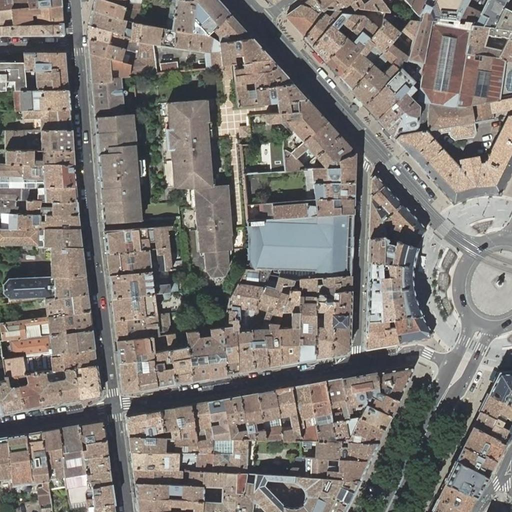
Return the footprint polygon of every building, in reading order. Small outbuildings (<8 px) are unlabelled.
[(29,8),(26,0),(0,0),(0,9),(11,8),(29,8)] [(60,0),(26,0),(29,8),(61,5),(60,0)] [(129,21),(133,23),(137,23),(139,10),(125,6),(123,6),(105,0),(95,0),(95,5),(93,10),(122,19),(124,10),(130,11),(128,17),(126,17),(125,20),(126,21),(129,21)] [(168,26),(167,29),(208,35),(230,14),(217,0),(193,0),(190,0),(170,0),(170,2),(176,3),(172,27),(168,26)] [(322,11),(314,0),(307,0),(286,15),(285,17),(295,28),(303,37),(324,13),(322,11)] [(354,1),(353,0),(314,0),(322,11),(326,8),(334,9),(338,10),(338,8),(341,6),(342,8),(344,7),(345,6),(349,3),(353,9),(357,6),(354,2),(354,1)] [(353,0),(354,1),(354,2),(357,6),(358,8),(363,15),(365,16),(374,10),(385,11),(389,11),(383,3),(380,0),(353,0)] [(371,112),(377,119),(411,84),(414,81),(420,75),(420,74),(422,62),(431,20),(437,21),(438,18),(458,21),(466,5),(468,0),(404,0),(407,2),(412,8),(417,14),(421,18),(420,21),(419,21),(413,40),(408,55),(407,58),(406,61),(402,59),(401,66),(364,104),(371,112)] [(511,0),(486,0),(481,12),(475,25),(493,27),(509,29),(511,30),(511,0)] [(63,24),(61,5),(29,8),(11,8),(13,25),(3,27),(3,34),(62,35),(64,34),(63,29),(63,24)] [(392,136),(395,139),(400,134),(407,129),(413,127),(415,127),(415,132),(426,130),(427,130),(474,122),(471,105),(490,101),(499,100),(505,60),(499,58),(481,55),(465,53),(471,25),(475,25),(481,12),(466,5),(458,21),(438,18),(437,21),(431,20),(422,62),(420,74),(420,75),(414,81),(411,84),(377,119),(392,136)] [(0,27),(3,27),(13,25),(11,8),(0,9),(0,27)] [(307,41),(311,46),(341,12),(341,11),(338,10),(334,9),(329,16),(324,13),(303,37),(307,41)] [(92,16),(90,25),(113,31),(131,38),(133,23),(129,21),(128,29),(124,28),(126,21),(125,20),(122,19),(93,10),(92,16)] [(344,83),(351,90),(373,64),(380,55),(382,52),(390,43),(400,32),(389,23),(394,16),(389,15),(389,11),(385,11),(384,14),(383,18),(381,25),(379,27),(360,49),(338,76),(344,83)] [(318,54),(325,61),(346,37),(351,30),(363,15),(354,14),(348,13),(341,12),(311,46),(318,54)] [(240,24),(230,14),(208,35),(211,36),(221,42),(252,38),(240,24)] [(332,69),(338,76),(360,49),(379,27),(365,16),(363,15),(351,30),(346,37),(325,61),(332,69)] [(401,30),(413,40),(419,21),(410,20),(401,30)] [(88,31),(88,38),(123,48),(138,53),(139,41),(141,24),(137,23),(133,23),(131,38),(113,31),(90,25),(88,31)] [(139,41),(153,43),(209,52),(211,36),(208,35),(167,29),(141,24),(139,41)] [(511,30),(509,29),(493,27),(475,25),(471,25),(465,53),(481,55),(499,58),(505,60),(511,61),(511,30)] [(390,43),(408,55),(413,40),(401,30),(400,32),(390,43)] [(209,52),(210,68),(222,67),(222,64),(234,63),(270,58),(260,47),(252,38),(221,42),(211,36),(209,52)] [(89,49),(89,53),(120,61),(122,52),(130,55),(127,61),(130,62),(137,59),(138,53),(123,48),(88,38),(89,49)] [(129,76),(134,76),(156,73),(153,43),(139,41),(138,53),(137,59),(130,62),(130,64),(129,76)] [(358,97),(364,104),(401,66),(402,59),(406,61),(407,58),(408,55),(390,43),(382,52),(380,55),(373,64),(351,90),(358,97)] [(65,52),(23,52),(24,62),(26,90),(68,89),(66,68),(65,52)] [(89,53),(92,82),(111,81),(111,78),(120,77),(129,76),(130,64),(120,61),(89,53)] [(270,58),(234,63),(235,76),(280,69),(274,62),(270,58)] [(0,90),(6,90),(5,81),(13,81),(14,91),(26,90),(24,62),(0,61),(0,90)] [(160,64),(161,73),(167,72),(178,71),(177,62),(160,64)] [(222,67),(223,78),(232,77),(231,66),(222,67)] [(280,69),(235,76),(236,92),(292,83),(285,74),(280,69)] [(93,102),(95,116),(123,114),(120,77),(111,78),(111,81),(92,82),(93,102)] [(292,83),(236,92),(237,106),(247,105),(278,102),(297,100),(307,99),(299,90),(292,83)] [(68,97),(68,89),(26,90),(14,91),(13,90),(14,95),(19,95),(20,105),(14,105),(15,110),(19,110),(22,110),(69,109),(68,97)] [(499,100),(490,101),(492,112),(511,109),(511,112),(504,113),(505,117),(507,116),(511,116),(511,115),(511,97),(507,98),(499,100)] [(171,128),(169,128),(165,128),(167,148),(173,148),(176,187),(193,187),(196,230),(197,230),(199,251),(203,251),(205,269),(210,276),(224,275),(228,267),(227,249),(231,249),(230,234),(231,234),(227,184),(212,185),(206,121),(208,120),(206,99),(167,102),(168,116),(171,116),(171,128)] [(307,99),(297,100),(298,110),(315,108),(311,103),(307,99)] [(297,100),(278,102),(279,112),(298,110),(297,100)] [(400,134),(395,139),(425,173),(453,204),(454,203),(465,199),(475,196),(500,195),(511,170),(511,115),(511,116),(507,116),(485,162),(480,163),(478,156),(459,160),(455,163),(434,139),(442,132),(450,131),(450,136),(455,139),(473,136),(476,131),(474,123),(493,120),(492,112),(490,101),(471,105),(474,122),(427,130),(426,130),(415,132),(400,134)] [(298,110),(279,112),(264,114),(266,123),(273,122),(281,132),(286,127),(290,132),(282,139),(282,141),(283,141),(284,148),(291,152),(326,120),(320,113),(315,108),(298,110)] [(70,116),(69,109),(22,110),(19,110),(19,112),(20,113),(22,113),(22,118),(40,118),(40,130),(71,130),(70,116)] [(103,223),(140,220),(137,175),(140,175),(139,158),(136,159),(132,113),(123,114),(95,116),(95,120),(95,125),(97,145),(98,160),(99,164),(100,185),(101,192),(101,203),(102,215),(103,221),(103,223)] [(259,114),(251,115),(252,124),(260,123),(259,114)] [(272,142),(272,148),(274,162),(284,161),(284,164),(285,170),(306,169),(303,166),(315,156),(339,135),(333,127),(326,120),(291,152),(284,148),(283,141),(282,141),(272,142)] [(241,137),(250,136),(250,127),(240,128),(241,137)] [(18,130),(5,130),(6,150),(41,150),(72,150),(72,139),(71,130),(40,130),(23,130),(18,130)] [(347,143),(339,135),(315,156),(303,166),(306,169),(312,168),(326,168),(339,167),(338,160),(355,152),(347,143)] [(41,150),(6,150),(6,164),(74,164),(73,156),(72,150),(41,150)] [(315,197),(315,199),(354,197),(354,185),(355,152),(338,160),(339,167),(326,168),(312,168),(314,188),(313,189),(312,190),(312,196),(314,197),(315,197)] [(0,212),(9,213),(11,214),(10,207),(12,207),(12,200),(16,200),(21,200),(21,188),(21,178),(35,178),(35,186),(75,186),(74,174),(74,164),(6,164),(0,163),(0,212)] [(371,194),(384,183),(379,178),(374,173),(371,176),(370,193),(371,194)] [(392,192),(384,183),(371,194),(390,214),(401,203),(392,192)] [(76,193),(75,186),(35,186),(35,187),(21,188),(21,200),(47,201),(76,201),(76,193)] [(390,214),(371,194),(370,193),(369,217),(368,238),(377,237),(384,237),(387,238),(384,228),(387,226),(382,221),(390,214)] [(315,199),(258,203),(259,219),(299,217),(310,216),(353,213),(353,205),(354,197),(315,199)] [(15,214),(78,214),(77,208),(76,201),(47,201),(21,200),(16,200),(15,214)] [(426,229),(401,203),(390,214),(382,221),(387,226),(394,233),(393,237),(392,240),(416,248),(417,244),(419,241),(420,239),(422,235),(424,232),(426,229)] [(45,228),(79,229),(78,221),(78,214),(15,214),(11,214),(9,213),(8,228),(45,228)] [(299,217),(247,220),(248,239),(248,264),(303,265),(309,265),(310,222),(353,223),(353,218),(353,213),(310,216),(299,217)] [(244,264),(244,269),(271,269),(321,270),(321,276),(351,275),(352,251),(353,223),(310,222),(309,265),(248,264),(244,264)] [(151,271),(172,269),(169,247),(167,226),(156,227),(146,228),(148,249),(106,254),(109,275),(151,271)] [(53,297),(87,293),(85,274),(84,270),(79,229),(45,228),(8,228),(0,228),(0,244),(38,245),(45,245),(45,246),(50,246),(50,276),(8,278),(2,284),(3,292),(9,298),(40,297),(40,299),(45,298),(53,297)] [(146,228),(104,231),(106,254),(148,249),(146,228)] [(377,237),(368,238),(367,262),(379,263),(391,263),(412,267),(412,263),(412,259),(413,256),(414,254),(415,251),(416,248),(392,240),(389,239),(387,238),(384,237),(377,237)] [(379,263),(367,262),(365,331),(395,327),(393,317),(421,314),(418,306),(416,301),(414,293),(413,288),(412,287),(412,282),(412,276),(412,267),(391,263),(379,263)] [(271,269),(244,269),(244,271),(237,284),(229,297),(228,305),(227,310),(235,310),(238,371),(246,370),(253,369),(251,330),(253,317),(253,313),(255,307),(257,301),(269,274),(271,269)] [(321,270),(271,269),(269,274),(294,278),(300,278),(317,277),(321,276),(321,270)] [(178,291),(177,283),(177,282),(152,285),(151,271),(109,275),(112,297),(153,293),(170,291),(174,291),(178,291)] [(294,278),(269,274),(257,301),(255,307),(266,310),(263,321),(268,322),(279,291),(281,285),(292,283),(294,278)] [(351,281),(351,275),(317,277),(316,291),(316,294),(333,292),(351,290),(351,281)] [(316,291),(317,277),(300,278),(299,290),(312,291),(312,296),(312,297),(302,297),(302,296),(299,296),(297,361),(305,360),(314,358),(316,296),(316,294),(316,291)] [(299,290),(300,278),(294,278),(292,283),(288,294),(281,316),(278,328),(280,364),(288,362),(297,361),(299,296),(299,290)] [(350,319),(351,290),(333,292),(331,355),(341,353),(345,352),(349,348),(350,319)] [(153,293),(112,297),(114,319),(156,314),(154,298),(157,298),(159,299),(169,299),(171,296),(170,291),(153,293)] [(273,365),(280,364),(278,328),(281,316),(288,294),(279,291),(268,322),(268,323),(268,328),(271,346),(265,347),(267,366),(273,365)] [(333,292),(316,294),(316,296),(314,358),(322,356),(331,355),(333,292)] [(90,311),(87,293),(53,297),(45,298),(47,316),(90,311)] [(235,310),(227,310),(223,327),(222,327),(226,374),(232,372),(238,371),(235,310)] [(92,329),(90,311),(47,316),(0,322),(0,338),(0,341),(92,329)] [(170,325),(168,313),(156,314),(114,319),(116,333),(116,340),(152,336),(158,336),(166,334),(171,334),(183,332),(183,325),(179,325),(177,324),(170,325)] [(260,367),(267,366),(265,347),(271,346),(268,328),(260,329),(259,317),(258,317),(258,313),(253,313),(253,317),(251,330),(253,369),(260,367)] [(424,319),(421,314),(393,317),(395,327),(398,343),(414,340),(430,338),(432,332),(426,323),(424,319)] [(217,375),(226,374),(222,327),(210,328),(203,329),(204,336),(209,377),(217,375)] [(395,327),(365,331),(364,348),(365,349),(381,346),(398,343),(395,327)] [(94,347),(92,329),(0,341),(3,359),(94,347)] [(200,378),(209,377),(204,336),(203,329),(198,330),(186,332),(188,346),(192,379),(200,378)] [(184,381),(192,379),(188,346),(186,332),(183,332),(171,334),(166,334),(168,349),(170,360),(172,360),(175,383),(184,381)] [(163,350),(168,349),(166,334),(158,336),(159,345),(162,345),(163,348),(163,350)] [(135,360),(153,358),(152,352),(153,352),(152,336),(116,340),(118,352),(119,363),(135,360)] [(96,365),(94,347),(3,359),(5,376),(17,375),(20,374),(36,371),(41,371),(49,370),(55,370),(57,370),(74,368),(96,365)] [(166,384),(175,383),(172,360),(170,360),(168,349),(163,350),(161,351),(153,352),(152,352),(153,358),(157,386),(166,384)] [(147,387),(157,386),(153,358),(135,360),(139,389),(147,387)] [(131,390),(139,389),(135,360),(119,363),(121,378),(122,391),(123,391),(131,390)] [(100,396),(96,365),(74,368),(79,399),(92,397),(100,396)] [(391,369),(375,371),(378,391),(398,400),(413,370),(412,365),(391,369)] [(79,399),(74,368),(57,370),(55,370),(61,403),(70,401),(79,399)] [(61,403),(55,370),(49,370),(41,371),(36,371),(42,406),(51,404),(61,403)] [(42,406),(36,371),(20,374),(17,375),(18,379),(28,377),(28,381),(26,384),(19,385),(23,409),(32,408),(42,406)] [(353,375),(341,377),(347,410),(348,418),(358,416),(363,406),(362,404),(366,403),(365,397),(364,394),(364,391),(371,389),(371,393),(373,392),(375,389),(378,391),(375,371),(353,375)] [(498,372),(488,393),(510,404),(511,403),(511,402),(511,401),(511,372),(507,372),(498,372)] [(17,375),(5,376),(4,376),(5,380),(0,381),(0,388),(4,413),(14,411),(23,409),(19,385),(18,379),(17,375)] [(324,380),(332,422),(348,418),(347,410),(341,377),(332,379),(324,380)] [(429,379),(424,377),(420,386),(425,388),(429,379)] [(307,383),(318,440),(335,441),(332,422),(324,380),(315,382),(307,383)] [(298,427),(300,440),(302,440),(318,440),(307,383),(298,385),(290,386),(298,427)] [(281,429),(283,440),(300,440),(298,427),(290,386),(281,388),(274,389),(279,416),(279,417),(280,425),(281,429)] [(257,392),(266,439),(283,440),(281,429),(280,425),(279,417),(279,416),(274,389),(265,391),(257,392)] [(398,400),(378,391),(375,389),(373,392),(371,393),(369,396),(365,397),(366,403),(366,404),(390,415),(398,400)] [(249,439),(266,439),(257,392),(248,394),(240,395),(249,439)] [(511,405),(510,404),(488,393),(480,408),(504,419),(506,414),(511,417),(511,405)] [(230,438),(233,438),(248,439),(249,439),(240,395),(231,397),(223,398),(230,438)] [(214,400),(207,401),(213,441),(230,438),(223,398),(214,400)] [(197,438),(199,453),(213,453),(214,453),(207,401),(199,402),(190,404),(197,438)] [(358,416),(384,429),(390,415),(366,404),(366,403),(362,404),(363,406),(358,416)] [(180,438),(197,438),(190,404),(182,405),(174,407),(180,438)] [(163,431),(165,438),(180,438),(174,407),(166,408),(160,409),(163,431)] [(479,411),(472,426),(501,442),(506,430),(500,427),(502,422),(503,421),(504,419),(480,408),(479,411)] [(146,412),(145,436),(161,437),(165,438),(163,431),(160,409),(152,411),(146,412)] [(125,415),(128,435),(145,436),(146,412),(133,414),(125,415)] [(509,425),(511,419),(511,417),(506,414),(504,419),(503,421),(509,425)] [(349,441),(377,442),(384,429),(358,416),(348,418),(332,422),(335,441),(349,441)] [(501,442),(504,444),(505,444),(506,444),(507,443),(511,438),(511,419),(509,425),(506,430),(501,442)] [(86,422),(78,424),(81,443),(84,443),(106,440),(103,420),(86,422)] [(506,430),(509,425),(503,421),(502,422),(500,427),(506,430)] [(67,426),(58,427),(61,446),(64,476),(66,484),(66,485),(66,487),(69,499),(70,508),(86,505),(85,496),(85,493),(88,488),(87,487),(86,482),(87,481),(86,472),(85,470),(85,467),(83,458),(82,450),(81,443),(78,424),(67,426)] [(472,426),(462,446),(482,456),(483,454),(495,460),(504,444),(501,442),(472,426)] [(50,429),(42,430),(45,463),(46,463),(47,468),(48,478),(48,480),(50,490),(66,487),(66,485),(66,484),(64,476),(61,446),(58,427),(50,429)] [(0,497),(15,495),(15,493),(14,485),(20,484),(20,485),(20,486),(21,486),(21,487),(22,487),(23,487),(24,487),(25,487),(25,486),(25,485),(25,484),(31,483),(43,481),(44,489),(39,489),(40,500),(41,503),(51,502),(50,490),(48,480),(48,478),(47,468),(46,463),(45,463),(42,430),(32,432),(25,434),(17,435),(7,437),(0,437),(0,497)] [(129,446),(130,450),(179,453),(199,453),(197,438),(180,438),(165,438),(161,437),(145,436),(128,435),(129,446)] [(213,453),(212,471),(246,473),(248,439),(233,438),(232,453),(229,453),(228,461),(220,461),(221,453),(214,453),(213,453)] [(107,454),(106,440),(84,443),(85,449),(82,450),(83,458),(107,454)] [(316,446),(316,457),(331,458),(342,458),(369,459),(377,442),(349,441),(335,441),(318,440),(302,440),(301,445),(304,448),(309,448),(311,448),(312,446),(316,446)] [(462,446),(455,460),(486,476),(495,460),(483,454),(482,456),(462,446)] [(131,461),(132,468),(179,470),(181,470),(188,470),(194,471),(203,471),(212,471),(213,453),(199,453),(179,453),(130,450),(131,461)] [(107,454),(83,458),(85,467),(90,466),(90,468),(85,470),(86,472),(91,472),(109,468),(107,454)] [(309,457),(305,457),(305,468),(291,468),(289,469),(289,476),(294,476),(305,476),(359,480),(369,459),(342,458),(331,458),(316,457),(309,457)] [(486,476),(455,460),(444,482),(475,497),(486,476)] [(91,472),(86,472),(87,481),(86,482),(87,487),(91,487),(111,484),(109,468),(91,472)] [(133,476),(134,482),(170,484),(175,484),(175,477),(181,477),(184,477),(184,474),(181,473),(181,470),(179,470),(132,468),(133,476)] [(188,485),(202,486),(203,485),(203,471),(194,471),(188,470),(188,485)] [(203,471),(203,485),(222,486),(221,502),(202,501),(201,511),(342,511),(359,480),(305,476),(294,476),(289,476),(286,475),(255,473),(253,473),(247,473),(246,473),(212,471),(203,471)] [(14,485),(15,493),(39,489),(44,489),(43,481),(31,483),(25,484),(25,485),(25,486),(25,487),(24,487),(23,487),(22,487),(21,487),(21,486),(20,486),(20,485),(20,484),(14,485)] [(135,492),(136,497),(168,499),(170,498),(180,499),(194,500),(202,500),(202,486),(188,485),(175,484),(170,484),(134,482),(135,492)] [(467,511),(475,497),(444,482),(436,497),(465,511),(467,511)] [(85,496),(86,505),(88,508),(94,507),(114,503),(111,484),(91,487),(87,487),(88,488),(85,493),(85,496)] [(137,507),(138,511),(145,511),(180,511),(181,508),(184,509),(184,507),(193,508),(193,511),(201,511),(202,501),(202,500),(194,500),(180,499),(170,498),(168,499),(136,497),(137,507)] [(465,511),(436,497),(429,511),(465,511)] [(94,507),(88,508),(88,511),(114,511),(114,503),(94,507)]
